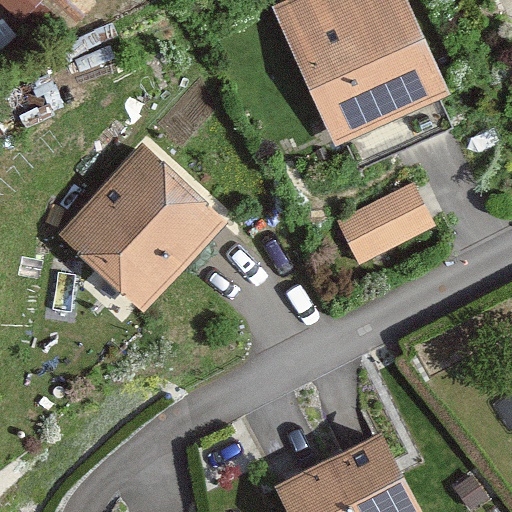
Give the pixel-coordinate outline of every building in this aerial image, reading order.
[(38,0),(0,0),(0,8),(17,24),(36,3),(38,0)] [(38,0),(36,3),(74,36),(101,5),(94,0),(38,0)] [(410,0),(290,0),(276,6),(342,151),(456,99),(410,0)] [(232,223),(143,139),(60,227),(149,311),(232,223)] [(418,182),(344,222),(370,269),(444,229),(418,182)] [(428,511),(395,437),(289,484),(301,511),(428,511)]
